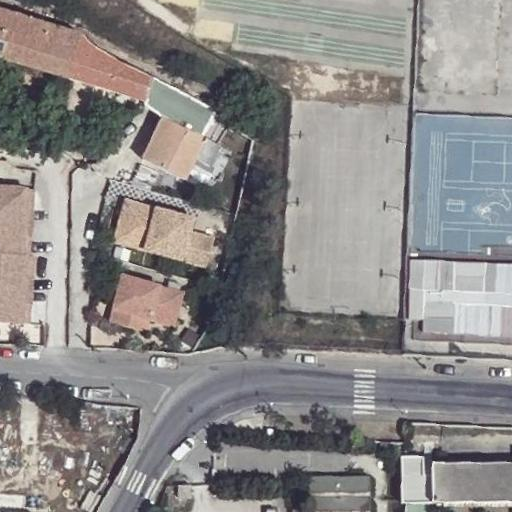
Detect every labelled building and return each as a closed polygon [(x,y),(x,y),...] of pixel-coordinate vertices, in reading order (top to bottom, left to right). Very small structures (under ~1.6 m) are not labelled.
[(82,34),(0,6),(0,56),(146,101),(154,78),(121,64),(82,38),(82,34)] [(144,106),(175,119),(185,96),(154,78),(146,101),(144,106)] [(203,131),(212,111),(185,96),(175,119),(203,131)] [(196,160),(207,140),(164,119),(143,160),(187,181),(196,160)] [(236,138),(240,130),(229,123),(223,132),(235,140),(236,138)] [(246,148),(252,137),(240,130),(236,138),(246,148)] [(221,145),(207,140),(196,160),(210,167),(221,145)] [(66,147),(65,158),(73,158),(86,158),(87,150),(87,147),(66,147)] [(0,252),(28,255),(30,236),(23,236),(26,207),(32,208),(34,188),(0,185),(0,252)] [(126,200),(115,242),(207,267),(216,237),(191,231),(195,219),(126,200)] [(32,208),(26,207),(23,236),(30,236),(32,208)] [(28,255),(0,252),(0,319),(27,322),(29,304),(22,303),(25,274),(31,274),(33,256),(28,255)] [(31,274),(25,274),(22,303),(29,304),(31,274)] [(124,276),(111,323),(140,331),(144,318),(151,320),(153,320),(156,310),(179,316),(185,293),(124,276)] [(179,316),(156,310),(153,320),(176,326),(179,316)] [(140,331),(147,333),(151,320),(144,318),(140,331)] [(137,426),(132,423),(129,429),(134,432),(137,426)] [(444,466),(432,467),(433,507),(445,506),(444,504),(511,504),(511,467),(444,469),(444,466)] [(370,511),(370,480),(310,480),(310,511),(370,511)]
